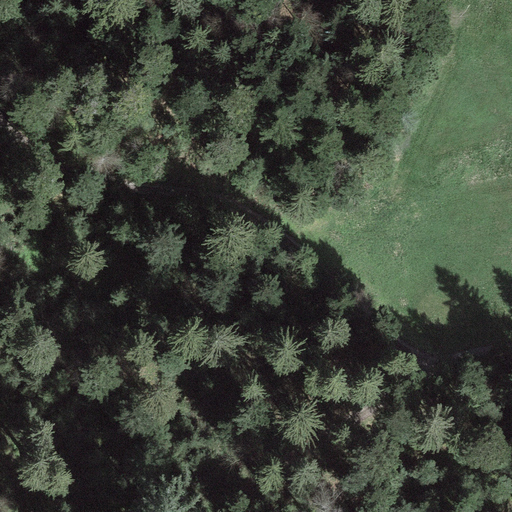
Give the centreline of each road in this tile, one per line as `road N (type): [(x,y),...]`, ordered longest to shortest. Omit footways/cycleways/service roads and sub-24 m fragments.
road 1 (track): [(427,360),(235,207),(84,165),(0,120)]
road 2 (track): [(233,511),(427,360),(511,355)]
